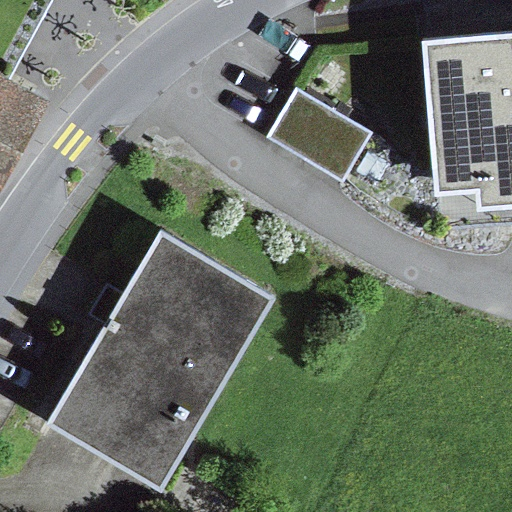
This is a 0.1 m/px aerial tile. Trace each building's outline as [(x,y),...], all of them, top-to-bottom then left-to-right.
[(511,16),(425,24),(436,176),(445,228),(511,223),(511,16)] [(0,60),(0,174),(49,83),(14,67),(0,60)] [(372,129),(297,84),(268,132),(343,177),(372,129)] [(369,151),(358,171),(379,182),(389,162),(369,151)] [(273,282),(161,217),(50,408),(162,473),(273,282)]
